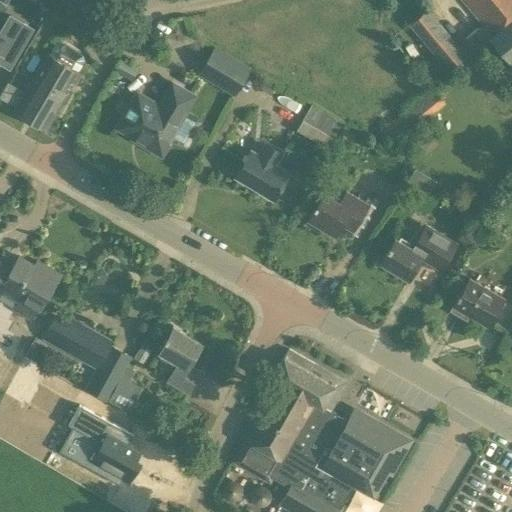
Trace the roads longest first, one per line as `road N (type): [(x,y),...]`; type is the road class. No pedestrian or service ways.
road 1 (tertiary): [(281,297),(52,164)]
road 2 (tertiary): [(511,428),(281,297)]
road 3 (unclassified): [(52,164),(133,18),(221,0)]
road 4 (unclassified): [(192,511),(281,297)]
road 5 (unknown): [(406,511),(470,405)]
